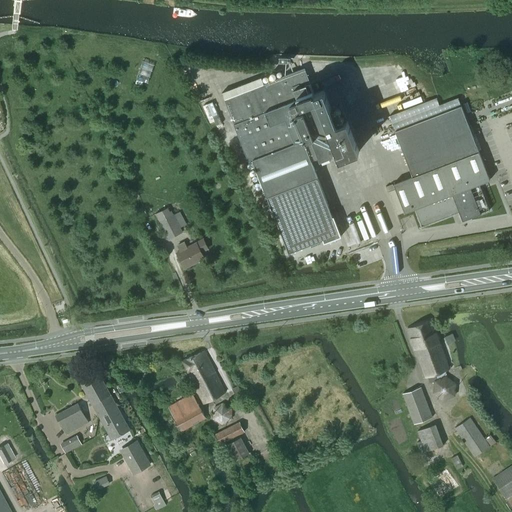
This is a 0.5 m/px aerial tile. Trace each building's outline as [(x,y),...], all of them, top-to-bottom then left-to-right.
[(304,69),(225,99),(242,143),(248,161),(253,159),(267,197),(318,177),(311,161),(320,157),(321,158),(337,152),(340,159),(360,151),(348,120),(338,124),(337,122),(335,123),(324,90),(314,94),(313,90),(311,91),(308,85),(310,84),(304,69)] [(403,76),(366,90),(377,119),(414,105),(403,76)] [(412,176),(393,183),(405,213),(415,209),(422,226),(459,212),(463,221),(481,214),(481,213),(489,210),(479,184),(490,180),(461,105),(395,131),(412,176)] [(318,177),(267,197),(288,253),(323,239),(324,243),(341,236),(334,217),(333,217),(318,177)] [(156,214),(168,239),(182,232),(170,208),(156,214)] [(203,239),(197,242),(186,247),(184,243),(178,246),(181,250),(177,252),(185,268),(205,258),(201,251),(208,248),(203,239)] [(430,382),(446,376),(444,370),(449,368),(431,320),(407,329),(425,377),(428,376),(430,382)] [(225,392),(205,351),(205,350),(183,361),(204,403),(225,392)] [(93,405),(99,416),(117,406),(100,375),(82,385),(93,405)] [(455,385),(447,378),(436,381),(434,393),(442,400),(453,397),(455,385)] [(403,394),(414,424),(432,417),(421,387),(403,394)] [(192,394),(169,407),(182,431),(205,418),(192,394)] [(56,415),(66,434),(88,423),(78,403),(56,415)] [(130,430),(117,406),(99,416),(112,440),(130,430)] [(455,428),(474,457),(489,447),(470,418),(455,428)] [(220,443),(244,431),(240,422),(216,434),(220,443)] [(421,453),(434,448),(443,445),(435,424),(418,431),(422,441),(417,443),(421,453)] [(241,437),(227,445),(235,460),(249,452),(241,437)] [(132,474),(151,464),(138,440),(129,445),(119,451),(132,474)] [(0,450),(0,459),(2,463),(12,463),(17,455),(13,446),(3,446),(0,450)] [(505,498),(511,493),(511,465),(492,479),(505,498)] [(166,504),(159,491),(151,496),(155,503),(154,504),(156,509),(166,504)] [(0,511),(9,511),(0,493),(0,511)]
